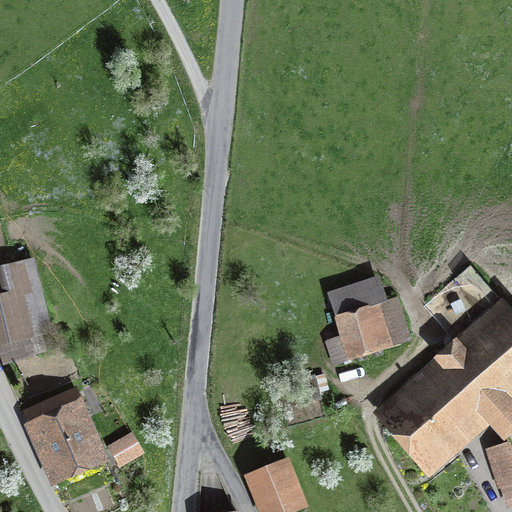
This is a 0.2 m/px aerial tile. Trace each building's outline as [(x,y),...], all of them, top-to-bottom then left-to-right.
[(0,298),(0,335),(7,363),(47,351),(42,335),(47,333),(31,265),(6,270),(12,296),(0,298)] [(396,341),(379,280),(334,296),(345,335),(330,340),(338,364),(358,357),(355,347),(375,341),(377,346),(396,341)] [(511,311),(392,414),(432,461),(488,414),(503,432),(511,424),(511,311)] [(320,397),(314,378),(277,388),(282,408),(320,397)] [(73,402),(69,394),(31,411),(60,472),(97,455),(87,432),(96,428),(82,398),(73,402)] [(109,458),(105,460),(110,470),(140,453),(129,435),(104,449),(109,458)] [(491,449),(498,484),(506,505),(511,504),(511,461),(509,446),(491,449)] [(296,499),(285,471),(260,481),(271,508),(296,499)]
